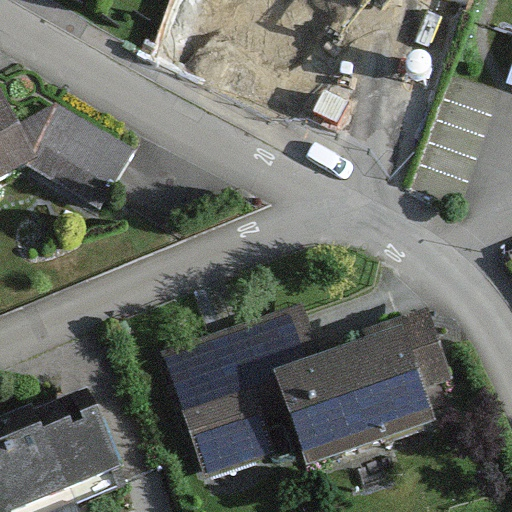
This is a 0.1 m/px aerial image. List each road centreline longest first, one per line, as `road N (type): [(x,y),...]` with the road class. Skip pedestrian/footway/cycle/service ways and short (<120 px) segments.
road 1 (residential): [(330,207),(0,20)]
road 2 (residential): [(330,207),(0,340)]
road 3 (residential): [(511,364),(489,319),(457,283),(330,207)]
